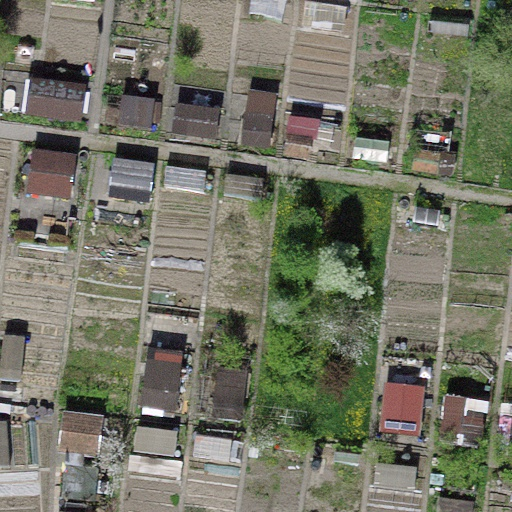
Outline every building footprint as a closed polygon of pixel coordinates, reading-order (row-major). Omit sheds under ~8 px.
[(282,20),(286,0),(250,0),(248,14),(282,20)] [(469,14),(470,0),(425,0),(424,9),(469,14)] [(80,121),(86,84),(27,75),(22,113),(80,121)] [(242,143),(271,147),(277,93),(249,89),(242,143)] [(158,133),(162,98),(117,93),(113,127),(158,133)] [(177,105),(174,133),(215,137),(218,109),(177,105)] [(288,119),(283,156),(308,160),(314,123),(288,119)] [(356,138),(353,158),(385,163),(387,142),(356,138)] [(27,194),(71,198),(76,152),(32,147),(27,194)] [(414,149),(411,171),(450,176),(453,154),(414,149)] [(151,163),(112,160),(108,198),(148,202),(151,163)] [(163,187),(203,193),(206,171),(166,165),(163,187)] [(261,200),(264,178),(226,173),(224,195),(261,200)] [(458,237),(501,242),(504,219),(462,214),(458,237)] [(121,336),(124,319),(83,312),(80,330),(121,336)] [(0,364),(0,393),(19,396),(25,336),(3,334),(0,364)] [(148,346),(140,407),(175,412),(184,350),(148,346)] [(218,367),(213,417),(242,420),(247,370),(218,367)] [(379,431),(420,436),(425,387),(385,382),(379,431)] [(441,400),(439,443),(479,445),(481,402),(441,400)] [(64,413),(59,452),(98,456),(102,417),(64,413)] [(137,426),(133,451),(173,457),(177,431),(137,426)] [(241,462),(244,442),(195,436),(192,455),(241,462)] [(269,448),(264,491),(291,494),(296,452),(269,448)] [(180,478),(183,461),(130,454),(127,472),(180,478)] [(471,511),(473,501),(438,498),(436,511),(471,511)]
